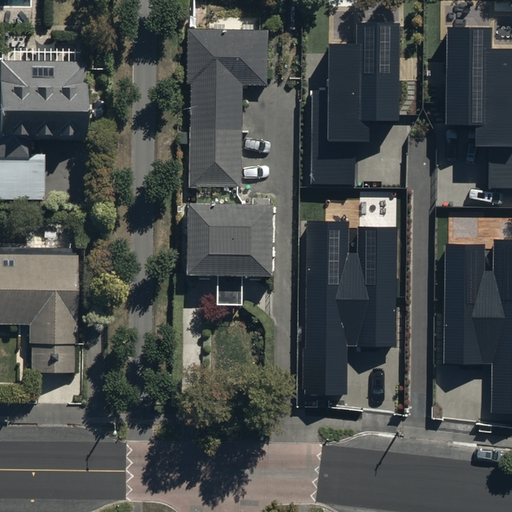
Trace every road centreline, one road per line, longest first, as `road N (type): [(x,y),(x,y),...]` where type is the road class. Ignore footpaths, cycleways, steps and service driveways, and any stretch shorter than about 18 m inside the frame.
road 1 (residential): [(220,472),(511,496)]
road 2 (residential): [(0,469),(220,472)]
